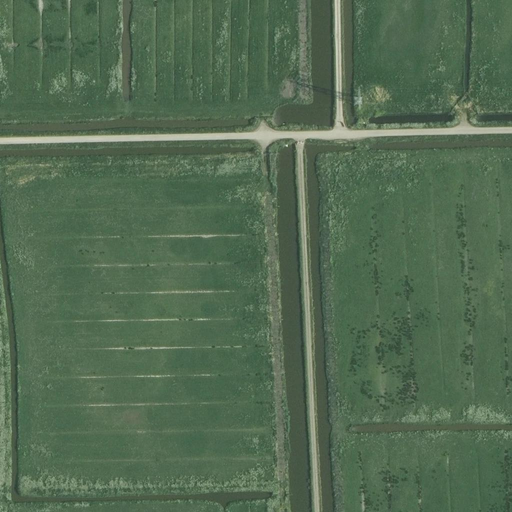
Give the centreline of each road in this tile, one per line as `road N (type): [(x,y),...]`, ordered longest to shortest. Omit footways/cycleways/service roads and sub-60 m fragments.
road 1 (track): [(316,511),(298,135)]
road 2 (unclassified): [(0,141),(339,134)]
road 3 (unclassified): [(339,134),(511,131)]
road 4 (unclassified): [(339,134),(336,0)]
